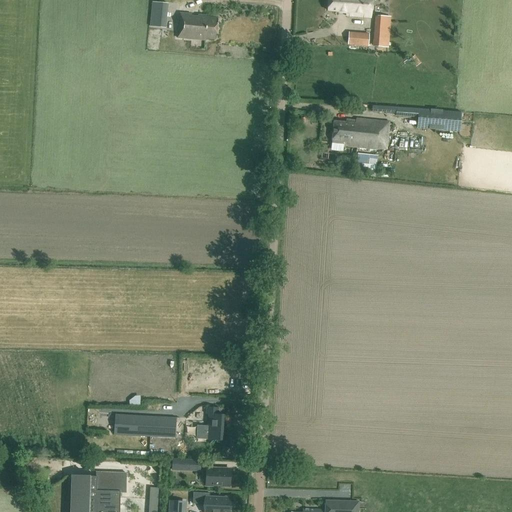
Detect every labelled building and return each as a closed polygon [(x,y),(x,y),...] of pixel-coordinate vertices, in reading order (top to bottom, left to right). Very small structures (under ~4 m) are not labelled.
[(374,18),(375,11),(370,11),(370,0),(328,0),(327,11),(346,13),(346,16),(374,18)] [(152,2),(150,26),(166,28),(168,4),(152,2)] [(219,19),(207,18),(208,16),(198,15),(197,16),(192,16),(192,15),(180,14),(178,39),(205,41),(206,39),(217,40),(219,19)] [(389,48),(391,17),(375,15),(373,47),(389,48)] [(369,34),(349,33),(348,45),(354,45),(368,46),(369,34)] [(417,52),(412,56),(417,63),(422,60),(417,52)] [(418,117),(417,127),(417,128),(452,131),(453,112),(419,109),(418,117)] [(356,124),(334,122),(333,141),(344,142),(344,146),(378,149),(378,148),(387,149),(390,121),(357,119),(356,124)] [(415,136),(414,148),(422,148),(423,137),(415,136)] [(375,173),(377,159),(362,157),(361,171),(375,173)] [(223,441),(224,415),(218,415),(219,408),(207,407),(206,414),(209,414),(207,440),(223,441)] [(116,414),(116,419),(115,433),(115,436),(175,439),(176,418),(116,414)] [(173,460),(172,470),(200,471),(200,461),(173,460)] [(210,466),(210,468),(206,467),(205,484),(229,486),(230,469),(216,468),(216,467),(210,466)] [(120,511),(121,505),(119,505),(120,492),(127,492),(128,472),(98,471),(98,475),(91,474),(73,473),(73,475),(74,475),(71,511),(120,511)] [(157,511),(159,487),(150,487),(148,511),(157,511)] [(193,504),(205,504),(204,511),(228,511),(229,504),(231,504),(231,496),(224,496),(224,498),(209,497),(210,493),(193,492),(193,504)] [(170,500),(169,511),(185,511),(186,502),(170,500)] [(358,511),(359,502),(325,501),(325,510),(302,509),(302,511),(358,511)]
